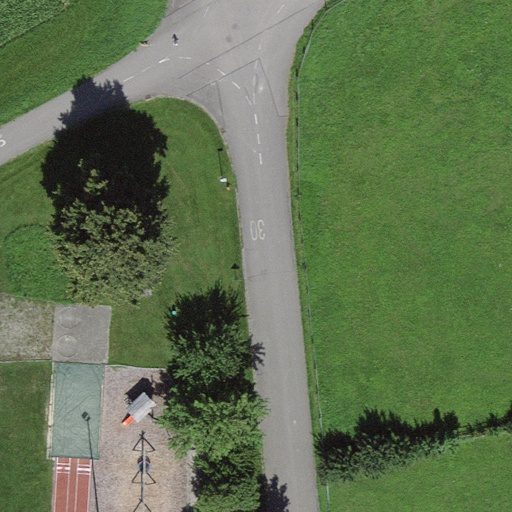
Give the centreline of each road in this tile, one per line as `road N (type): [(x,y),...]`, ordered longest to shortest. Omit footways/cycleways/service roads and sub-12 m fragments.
road 1 (unclassified): [(296,511),(245,21)]
road 2 (residential): [(0,154),(245,21)]
